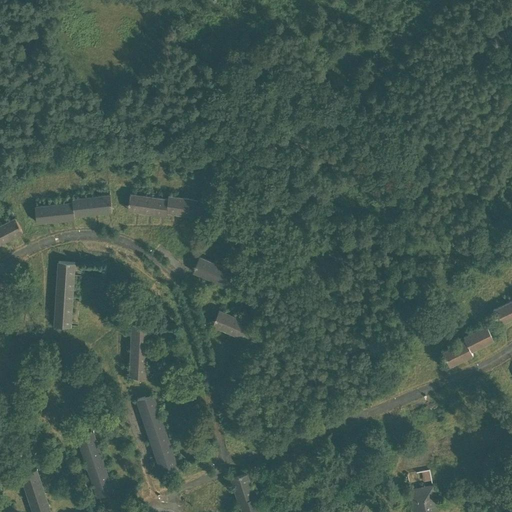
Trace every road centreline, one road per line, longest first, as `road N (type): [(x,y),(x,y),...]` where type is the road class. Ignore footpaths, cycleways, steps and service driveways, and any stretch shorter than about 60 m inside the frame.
road 1 (residential): [(229,478),(197,302),(163,264),(134,246),(84,237),(36,253),(0,277)]
road 2 (residential): [(511,347),(402,405),(229,478)]
road 3 (residential): [(161,511),(124,389),(126,318)]
